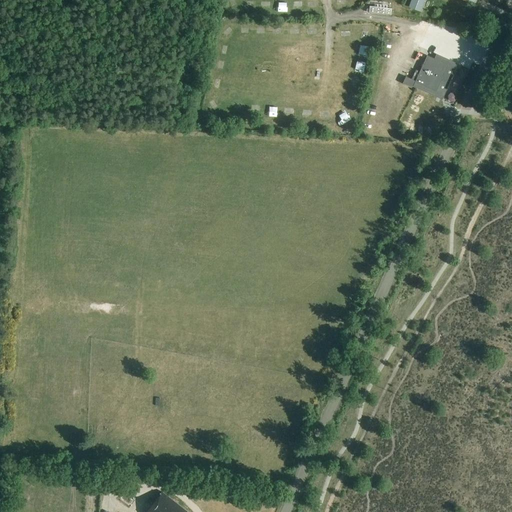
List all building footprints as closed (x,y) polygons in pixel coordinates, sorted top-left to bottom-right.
[(410,0),(409,6),(421,10),(424,0),(410,0)] [(391,16),(392,8),(369,6),(368,13),(391,16)] [(408,13),(407,20),(417,21),(418,14),(408,13)] [(298,36),(298,25),(286,25),(286,35),(298,36)] [(439,43),(434,51),(438,53),(443,45),(439,43)] [(299,57),(298,47),(282,48),(283,58),(299,57)] [(413,86),(441,99),(456,66),(435,57),(434,60),(427,57),(413,86)] [(17,475),(14,511),(84,511),(87,480),(17,475)] [(124,490),(116,499),(129,509),(136,499),(124,490)] [(186,511),(162,492),(145,511),(186,511)]
